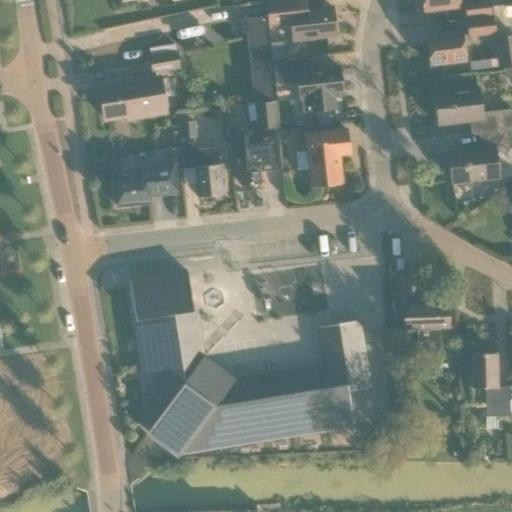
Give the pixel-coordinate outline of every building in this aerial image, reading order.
[(306,10),(305,0),(288,0),(266,3),(268,25),(291,23),(293,40),(335,35),(332,7),(306,10)] [(421,0),(422,11),(458,7),(464,7),(463,2),(478,0),(421,0)] [(478,0),(463,2),(464,7),(465,18),(488,15),(486,0),(478,0)] [(267,17),(245,20),(254,103),(276,101),(267,17)] [(466,20),(468,37),(493,34),(492,17),(466,20)] [(425,37),(429,65),(464,61),(461,33),(425,37)] [(511,34),(497,38),(502,68),(511,66),(511,34)] [(150,59),(153,74),(177,70),(175,55),(150,59)] [(300,99),(315,98),(316,111),(334,109),(333,96),(342,94),(339,67),(309,70),(308,58),(283,61),(283,64),(286,84),(298,82),(300,99)] [(277,85),(286,84),(283,64),(274,65),(277,85)] [(125,117),(126,122),(165,115),(158,79),(99,90),(104,121),(125,117)] [(471,134),(498,130),(498,128),(511,127),(511,120),(511,108),(482,112),(479,87),(434,93),(437,125),(469,121),(471,134)] [(261,137),(229,139),(231,157),(232,171),(239,171),(240,186),(260,185),(259,172),(265,172),(280,171),(274,103),(259,104),(255,105),(255,106),(248,107),(249,123),(257,122),(257,131),(261,131),(261,137)] [(213,121),(225,120),(224,107),(211,108),(213,121)] [(180,139),(196,138),(194,121),(179,123),(180,139)] [(511,127),(498,128),(498,130),(471,134),(471,135),(478,134),(480,147),(449,151),(452,183),(498,177),(495,153),(508,151),(505,130),(511,129),(511,127)] [(346,129),(306,134),(312,186),(342,183),(339,155),(349,154),(346,129)] [(220,180),(223,180),(222,166),(219,165),(217,150),(194,152),(194,144),(180,146),(182,170),(195,168),(198,199),(222,197),(220,180)] [(299,149),(298,169),(307,170),(308,149),(299,149)] [(149,197),(177,194),(174,166),(139,169),(140,177),(115,180),(117,206),(150,203),(149,197)] [(502,213),(511,213),(511,196),(502,197),(502,213)] [(351,425),(346,392),(366,389),(355,321),(316,327),(324,377),(255,387),(254,379),(231,383),(199,360),(196,337),(188,338),(185,321),(193,320),(186,273),(127,282),(149,428),(146,433),(177,456),(181,451),(351,425)] [(416,331),(417,346),(438,345),(437,328),(447,327),(446,305),(418,306),(417,274),(401,275),(401,286),(395,286),(396,306),(402,306),(403,337),(414,336),(414,329),(416,329),(416,331)] [(509,415),(508,386),(496,387),(495,354),(470,355),(471,388),(484,387),(485,416),(509,415)]
